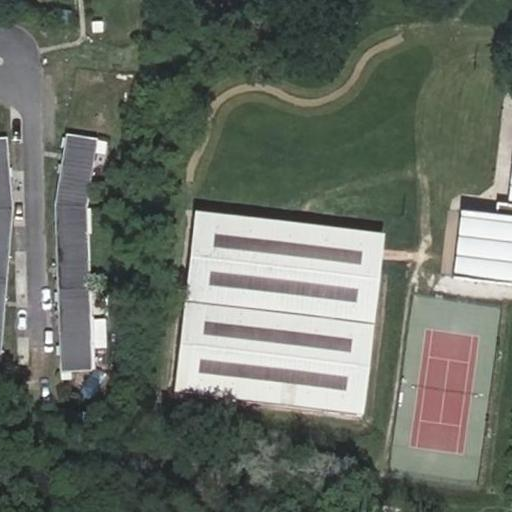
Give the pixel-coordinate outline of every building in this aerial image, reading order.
[(84,209),(95,141),(65,136),(53,207),(84,209)] [(0,210),(11,211),(5,140),(0,140),(0,210)] [(511,283),(511,147),(505,205),(495,213),(468,210),(460,278),(511,283)] [(87,287),(84,209),(53,207),(56,288),(87,287)] [(460,278),(468,210),(459,209),(451,277),(460,278)] [(0,282),(5,283),(11,211),(0,210),(0,282)] [(361,417),(381,237),(191,215),(171,395),(361,417)] [(90,373),(87,287),(56,288),(58,374),(90,373)]
